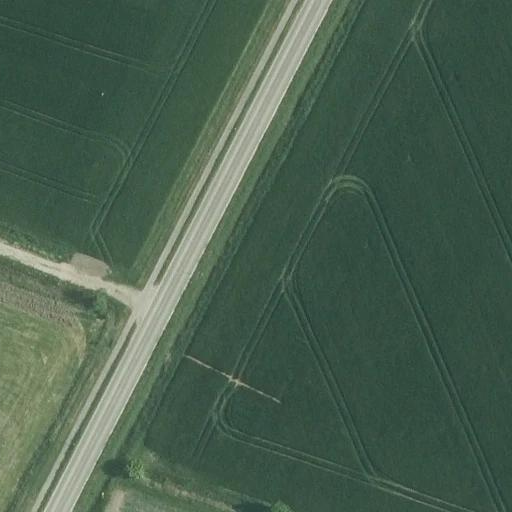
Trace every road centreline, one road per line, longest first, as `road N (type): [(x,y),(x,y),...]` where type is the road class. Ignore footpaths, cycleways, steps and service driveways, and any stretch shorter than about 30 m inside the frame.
road 1 (secondary): [(322,0),(60,511)]
road 2 (track): [(160,312),(0,251)]
